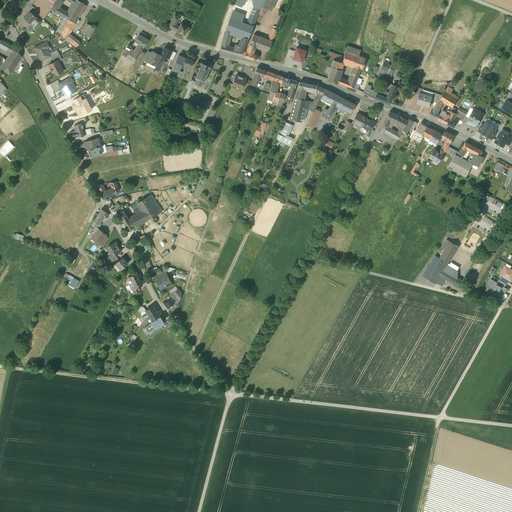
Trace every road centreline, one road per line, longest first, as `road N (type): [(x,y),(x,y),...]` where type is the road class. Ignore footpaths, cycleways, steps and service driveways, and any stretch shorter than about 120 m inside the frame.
road 1 (tertiary): [(511,161),(421,117),(184,44),(99,0)]
road 2 (residential): [(0,15),(158,303),(230,393)]
road 3 (track): [(230,393),(388,107)]
road 4 (track): [(0,366),(230,393)]
road 5 (track): [(230,393),(440,418)]
road 6 (track): [(502,304),(306,256)]
road 7 (track): [(440,418),(502,304)]
road 8 (track): [(198,511),(230,393)]
road 9 (track): [(403,111),(450,0)]
